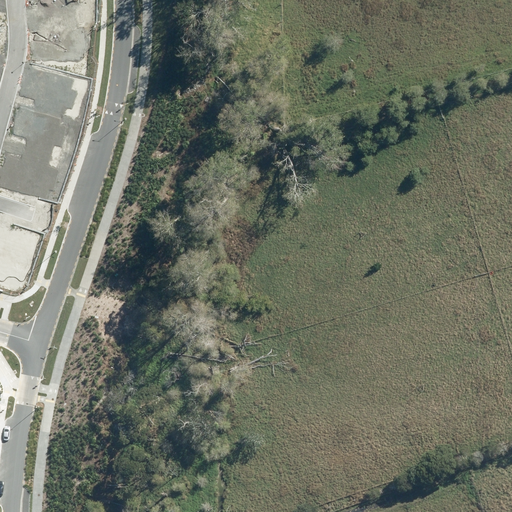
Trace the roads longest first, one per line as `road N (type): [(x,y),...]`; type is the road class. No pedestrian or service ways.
road 1 (residential): [(124,0),(112,115),(38,342)]
road 2 (residential): [(38,342),(12,511)]
